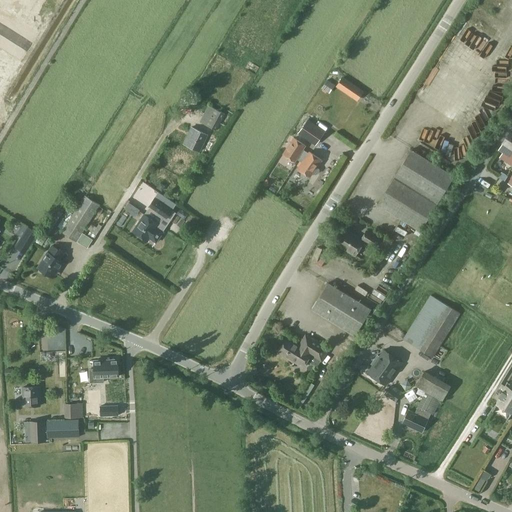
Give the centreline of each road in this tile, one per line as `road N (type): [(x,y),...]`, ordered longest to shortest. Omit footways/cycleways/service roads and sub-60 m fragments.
road 1 (residential): [(226,383),(463,0)]
road 2 (unclassified): [(500,511),(226,383)]
road 3 (unclassified): [(226,383),(0,285)]
